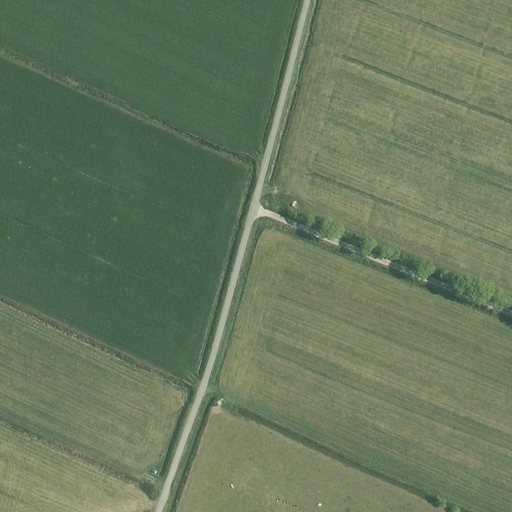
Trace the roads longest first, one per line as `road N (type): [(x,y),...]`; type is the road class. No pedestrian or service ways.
road 1 (unclassified): [(160,511),(207,377),(308,0)]
road 2 (track): [(252,209),(511,314)]
